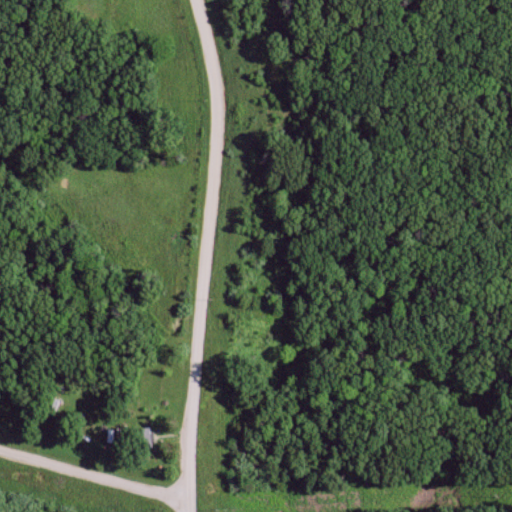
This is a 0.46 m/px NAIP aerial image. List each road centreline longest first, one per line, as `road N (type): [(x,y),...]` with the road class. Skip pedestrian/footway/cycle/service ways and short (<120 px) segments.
road 1 (residential): [(182,511),(213,158),(212,73),(190,0)]
road 2 (residential): [(0,452),(180,498)]
